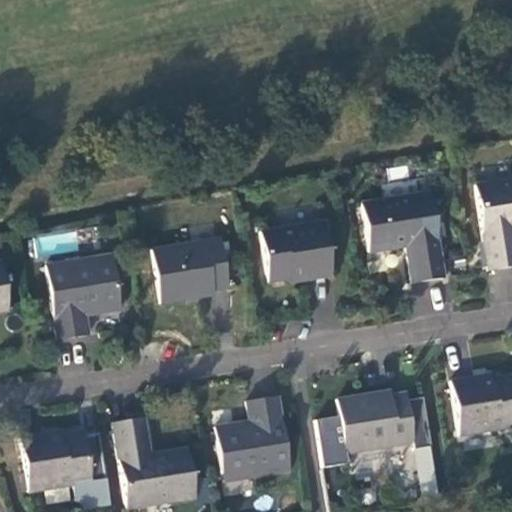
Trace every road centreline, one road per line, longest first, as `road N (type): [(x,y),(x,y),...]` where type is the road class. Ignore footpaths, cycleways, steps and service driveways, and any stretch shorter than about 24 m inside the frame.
road 1 (residential): [(301,355),(0,403)]
road 2 (residential): [(511,317),(301,355)]
road 3 (residential): [(301,355),(323,509)]
